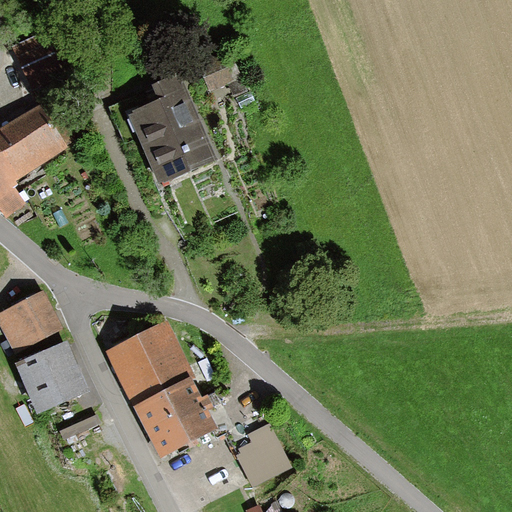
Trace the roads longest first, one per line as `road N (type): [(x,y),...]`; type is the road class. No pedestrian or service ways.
road 1 (unclassified): [(430,511),(248,347),(180,311),(68,284)]
road 2 (residential): [(68,284),(165,511)]
